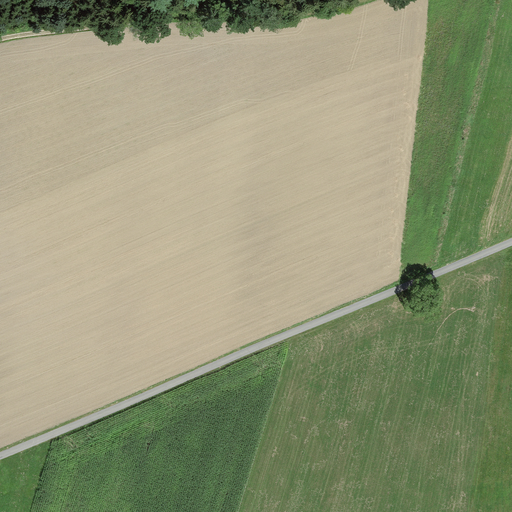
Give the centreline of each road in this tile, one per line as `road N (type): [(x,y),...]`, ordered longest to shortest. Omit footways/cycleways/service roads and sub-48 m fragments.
road 1 (unclassified): [(511,240),(0,454)]
road 2 (track): [(0,38),(183,12),(195,0)]
